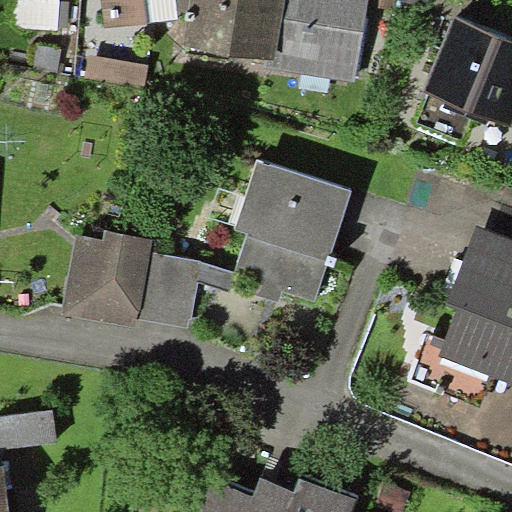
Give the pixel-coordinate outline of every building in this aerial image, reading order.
[(69,27),(69,1),(60,1),(60,0),(22,0),(20,2),(18,4),(18,19),(18,21),(19,23),(21,25),(23,26),(26,27),(58,29),(58,27),(69,27)] [(178,19),(177,8),(176,0),(102,0),(105,28),(146,24),(146,22),(178,19)] [(178,0),(177,8),(191,10),(185,48),(266,61),(265,68),(355,82),(367,4),(367,0),(178,0)] [(367,0),(367,4),(395,9),(397,0),(367,0)] [(511,38),(455,16),(424,92),(511,127),(511,38)] [(61,49),(37,45),(33,68),(57,71),(61,49)] [(149,65),(90,54),(86,76),(145,86),(149,65)] [(235,273),(315,299),(351,192),(259,161),(236,228),(249,232),(235,273)] [(511,188),(506,187),(501,200),(496,198),(485,226),(479,224),(447,304),(458,309),(440,355),(511,383),(511,188)] [(76,233),(62,312),(137,326),(138,318),(150,251),(153,238),(105,230),(103,238),(76,233)] [(202,260),(150,251),(138,318),(190,327),(198,281),(202,260)] [(235,273),(202,260),(198,281),(230,290),(235,273)] [(54,409),(0,415),(0,447),(58,441),(54,409)] [(0,511),(8,511),(4,467),(0,467),(0,511)] [(351,511),(357,499),(300,476),(294,491),(260,477),(253,495),(215,480),(201,511),(351,511)]
